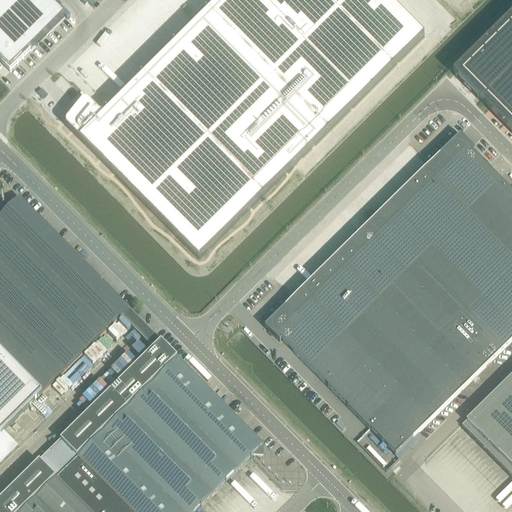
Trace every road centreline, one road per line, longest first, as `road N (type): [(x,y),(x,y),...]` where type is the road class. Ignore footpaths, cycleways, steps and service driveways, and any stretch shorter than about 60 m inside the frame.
road 1 (unclassified): [(511,154),(458,101),(435,101),(191,343)]
road 2 (unclassified): [(0,149),(162,314)]
road 3 (unclassified): [(191,343),(327,478)]
road 4 (unclassified): [(117,0),(0,115)]
